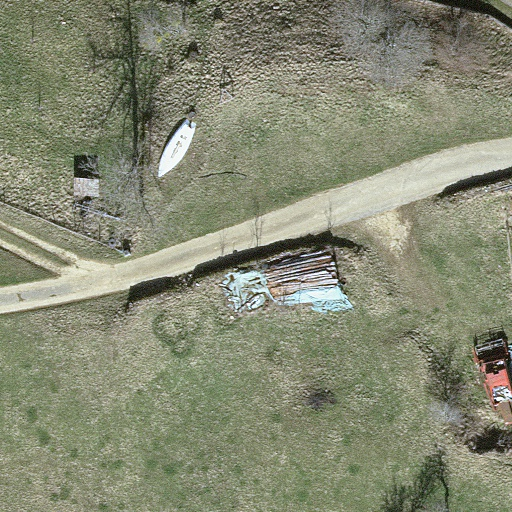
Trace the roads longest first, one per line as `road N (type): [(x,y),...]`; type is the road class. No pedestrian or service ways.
road 1 (unclassified): [(511,156),(104,281)]
road 2 (track): [(0,232),(104,281),(0,304)]
